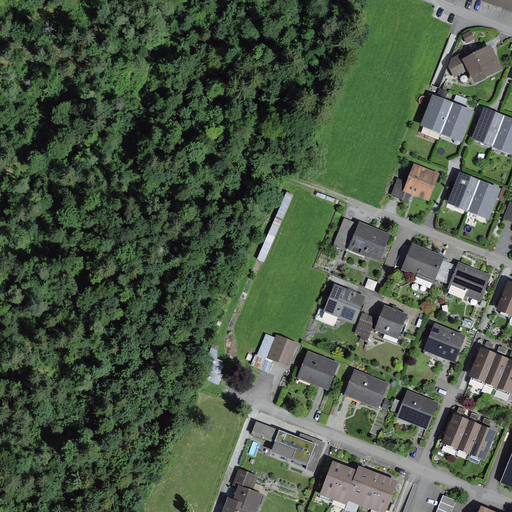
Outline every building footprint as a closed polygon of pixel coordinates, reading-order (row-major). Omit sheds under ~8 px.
[(490,41),(448,60),(459,82),(472,76),(478,88),(505,75),(490,41)] [(420,129),(463,145),(475,112),(432,96),(420,129)] [(472,142),(511,156),(511,120),(484,110),(472,142)] [(445,176),(417,165),(405,192),(433,203),(445,176)] [(447,206),(490,222),(502,190),(459,174),(447,206)] [(511,202),(510,201),(503,219),(511,222),(511,202)] [(394,236),(362,223),(350,251),(382,264),(394,236)] [(444,256),(414,244),(403,271),(432,283),(444,256)] [(492,277),(460,264),(452,284),(469,291),(466,299),(481,305),(492,277)] [(511,285),(510,284),(500,309),(511,314),(511,285)] [(367,299),(336,286),(325,312),(356,325),(367,299)] [(410,317),(386,307),(376,331),(400,341),(410,317)] [(354,335),(369,340),(377,317),(363,312),(354,335)] [(468,337),(435,324),(424,350),(457,364),(468,337)] [(297,344),(276,336),(268,359),(288,366),(297,344)] [(495,356),(480,350),(468,378),(483,384),(495,356)] [(338,364),(307,351),(296,378),(327,391),(338,364)] [(252,364),(268,371),(273,362),(257,354),(252,364)] [(509,362),(495,356),(483,384),(497,390),(509,362)] [(511,395),(511,363),(509,362),(497,390),(511,397),(511,395)] [(388,384),(356,370),(345,396),(377,409),(388,384)] [(440,405),(408,392),(398,417),(430,430),(440,405)] [(469,423),(455,417),(443,445),(457,451),(469,423)] [(275,426),(254,418),(232,482),(240,484),(235,499),(229,497),(223,511),(258,511),(265,493),(253,489),(275,426)] [(482,428),(469,423),(457,451),(470,457),(482,428)] [(496,434),(482,428),(470,457),(484,462),(496,434)] [(298,437),(283,432),(273,457),(315,473),(327,442),(300,432),(298,437)] [(511,452),(499,482),(511,486),(511,452)] [(323,494),(334,499),(347,467),(336,462),(323,494)] [(362,465),(359,472),(348,499),(380,511),(390,511),(403,481),(362,465)] [(359,472),(347,467),(334,499),(346,504),(348,499),(359,472)] [(443,495),(437,508),(446,511),(452,511),(457,501),(443,495)]
